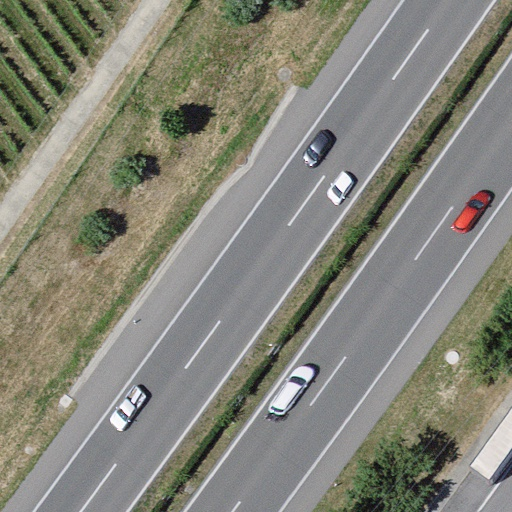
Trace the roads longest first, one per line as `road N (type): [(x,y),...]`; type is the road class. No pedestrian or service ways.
road 1 (motorway): [(449,0),(81,511)]
road 2 (motorway): [(233,511),(511,124)]
road 3 (track): [(156,0),(0,224)]
